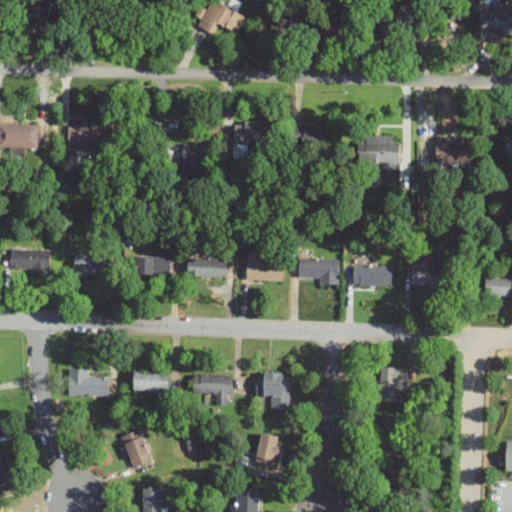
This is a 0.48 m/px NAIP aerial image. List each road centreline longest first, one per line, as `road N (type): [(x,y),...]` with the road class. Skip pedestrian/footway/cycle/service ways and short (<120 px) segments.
road 1 (residential): [(0,68),(511,83)]
road 2 (residential): [(0,323),(436,337)]
road 3 (residential): [(35,323),(39,400),(51,448),(79,500)]
road 4 (residential): [(333,330),(326,511)]
road 5 (residential): [(470,511),(476,339)]
